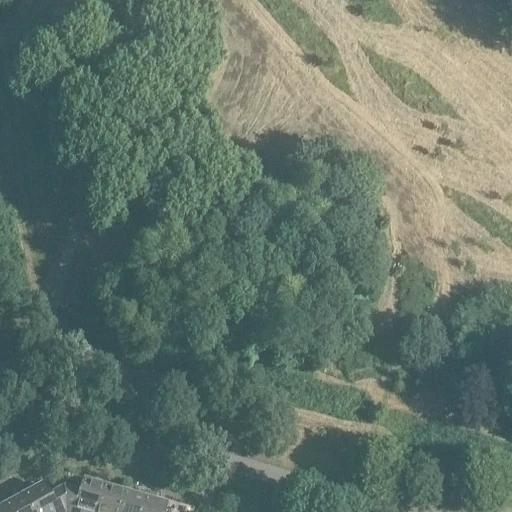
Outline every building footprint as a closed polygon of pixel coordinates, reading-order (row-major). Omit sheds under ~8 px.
[(78,496),(62,492),(64,511),(96,511),(103,490),(91,486),(92,482),(83,480),(78,496)] [(104,486),(103,490),(96,511),(119,511),(124,496),(111,492),(113,488),(104,486)] [(19,495),(21,499),(28,511),(64,511),(62,492),(47,500),(41,488),(29,495),(27,491),(19,495)] [(125,492),(124,496),(119,511),(141,511),(145,502),(132,498),(133,494),(125,492)] [(146,498),(145,502),(141,511),(164,511),(166,508),(153,504),(154,500),(146,498)] [(28,511),(21,499),(10,505),(8,501),(0,506),(2,509),(3,511),(28,511)]
